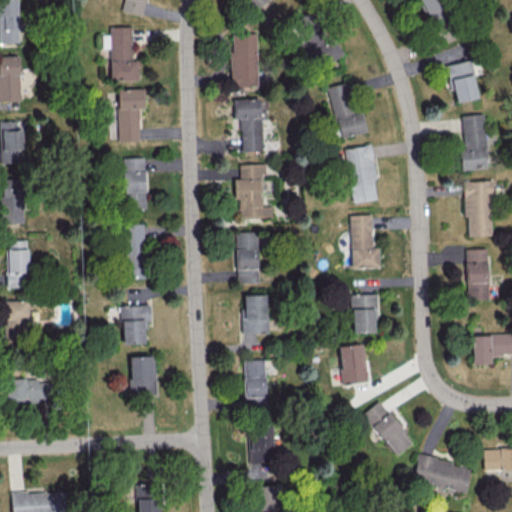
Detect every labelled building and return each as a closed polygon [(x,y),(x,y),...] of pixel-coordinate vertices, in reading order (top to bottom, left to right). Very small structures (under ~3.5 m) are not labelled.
[(15,0),(0,0),(0,42),(17,42),(15,0)] [(144,0),(122,0),(120,10),(141,15),(144,0)] [(245,0),(255,11),(267,0),(245,0)] [(444,11),(438,0),(418,0),(429,19),(444,11)] [(318,66),(338,55),(313,9),(293,21),(318,66)] [(109,48),(109,79),(137,78),(136,59),(131,59),(130,25),(108,26),(109,34),(101,34),(101,48),(109,48)] [(254,33),(231,33),(231,50),(228,50),(229,89),(256,88),(254,33)] [(0,100),(18,100),(18,55),(0,55),(0,100)] [(445,64),(454,102),(477,96),(467,59),(445,64)] [(327,86),(338,137),(365,130),(361,111),(353,113),(346,82),(327,86)] [(143,107),(143,87),(116,88),(117,141),(138,140),(138,107),(143,107)] [(240,150),(261,150),(259,97),(233,98),(233,118),(239,117),(240,150)] [(459,169),(486,167),(481,112),(460,114),(463,147),(457,148),(459,169)] [(0,121),(0,162),(21,161),(20,121),(0,121)] [(349,201),(375,199),(369,144),(343,147),(349,201)] [(143,156),(121,157),(122,208),(144,207),(143,156)] [(270,217),(270,205),(259,205),(259,172),(264,172),(263,162),(238,163),(238,178),(232,178),(233,199),(237,199),(238,217),(270,217)] [(0,222),(21,222),(21,178),(0,178),(0,222)] [(491,234),(489,179),(462,180),(464,235),(491,234)] [(349,267),(377,267),(377,247),(370,247),(369,213),(348,214),(349,267)] [(119,224),(121,277),(144,276),(142,223),(119,224)] [(256,282),(255,231),(234,231),(235,282),(256,282)] [(6,287),(26,286),(25,239),(5,240),(6,287)] [(464,248),(465,299),(487,298),(485,247),(464,248)] [(265,293),(241,294),(242,332),(265,331),(265,293)] [(375,331),(373,293),(349,293),(350,332),(375,331)] [(20,342),(20,329),(27,329),(26,299),(3,300),(4,342),(20,342)] [(149,304),(119,305),(120,343),(144,342),(143,321),(149,321),(149,304)] [(511,353),(511,332),(470,334),(471,363),(490,362),(489,354),(511,353)] [(335,345),(340,383),(365,380),(361,342),(335,345)] [(153,354),(127,355),(129,394),(154,393),(153,354)] [(264,396),(262,358),(241,359),(242,397),(264,396)] [(5,379),(5,402),(46,401),(45,378),(5,379)] [(394,455),(411,441),(377,399),(360,413),(394,455)] [(270,424),(248,424),(248,462),(271,461),(270,424)] [(511,446),(480,447),(481,469),(511,468),(511,446)] [(468,464),(414,455),(410,481),(464,490),(468,464)] [(156,511),(156,480),(134,481),(135,511),(156,511)] [(255,485),(255,511),(251,511),(250,511),(268,511),(276,511),(276,485),(255,485)] [(64,511),(63,489),(9,492),(10,511),(56,511),(64,511)]
